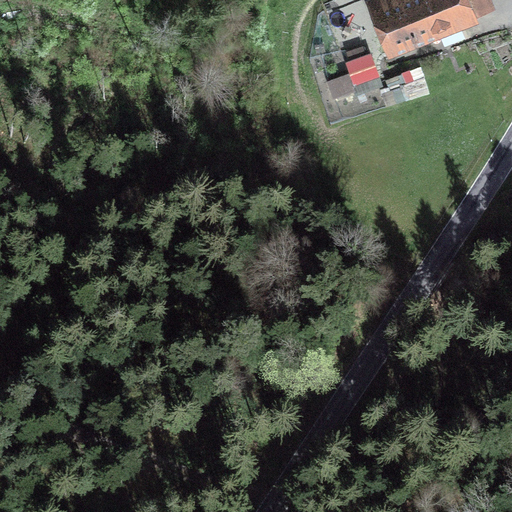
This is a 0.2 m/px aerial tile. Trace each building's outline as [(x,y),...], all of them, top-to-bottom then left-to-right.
[(388,0),(377,4),(393,45),(488,7),(485,0),(388,0)] [(367,62),(349,68),(353,80),(371,74),(367,62)] [(405,85),(412,82),(408,73),(402,75),(405,85)] [(327,83),(332,98),(352,91),(347,76),(327,83)] [(487,243),(473,251),(479,261),(493,253),(487,243)]
